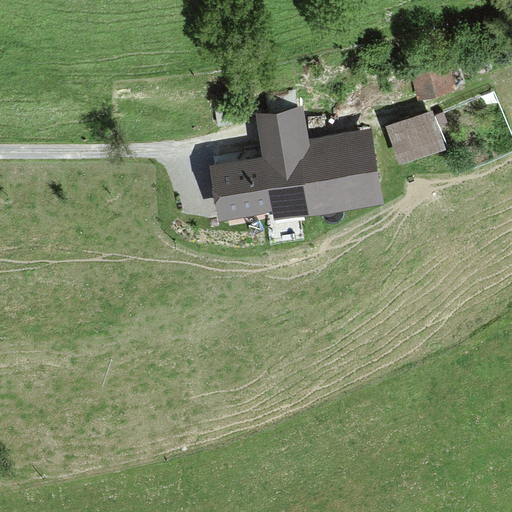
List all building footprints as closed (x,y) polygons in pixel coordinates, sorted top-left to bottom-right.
[(408,54),(419,87),(461,73),(450,40),(408,54)] [(238,97),(215,97),(216,118),(239,117),(238,97)] [(426,105),(385,120),(396,149),(437,134),(426,105)] [(344,134),(210,151),(217,206),(351,189),(344,134)] [(183,189),(179,161),(161,164),(165,191),(183,189)]
